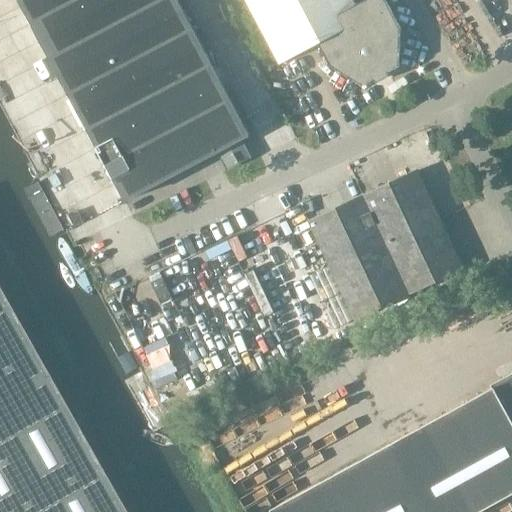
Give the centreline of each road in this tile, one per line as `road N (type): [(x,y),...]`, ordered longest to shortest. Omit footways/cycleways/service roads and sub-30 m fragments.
road 1 (unclassified): [(120,256),(447,107)]
road 2 (unclassified): [(511,222),(447,107)]
